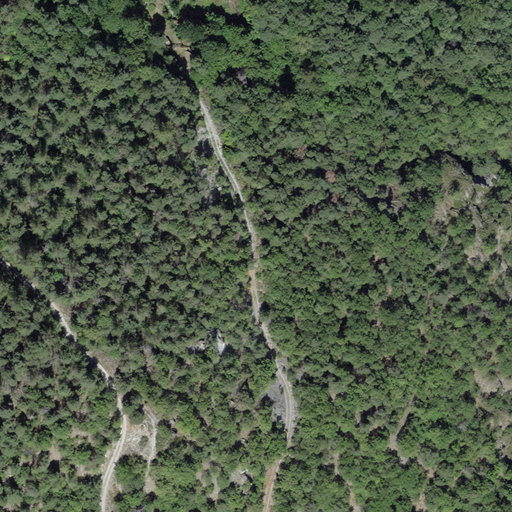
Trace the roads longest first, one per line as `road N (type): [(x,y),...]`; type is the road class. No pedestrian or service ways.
road 1 (track): [(265,511),(288,403),(254,302),(244,213),(171,41)]
road 2 (track): [(103,511),(122,417),(109,377),(48,299),(0,260)]
